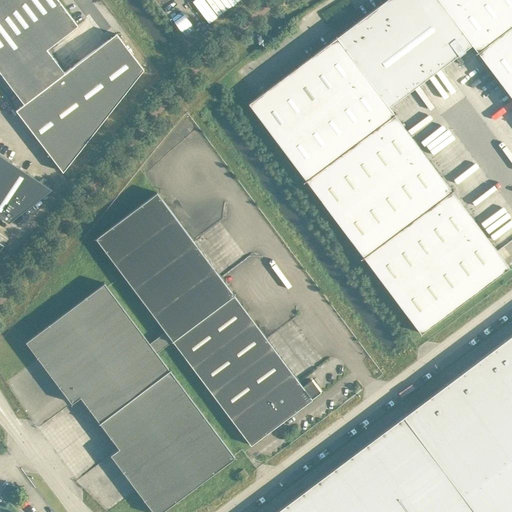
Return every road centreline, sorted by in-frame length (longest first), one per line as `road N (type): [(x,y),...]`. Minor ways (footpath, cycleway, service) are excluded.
road 1 (unclassified): [(228,511),(511,299)]
road 2 (unclassified): [(77,511),(0,408)]
